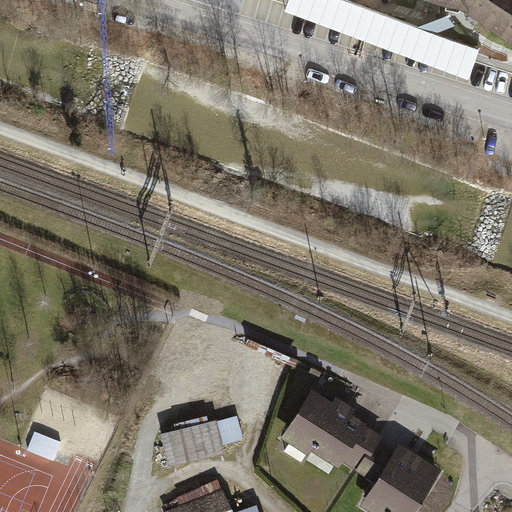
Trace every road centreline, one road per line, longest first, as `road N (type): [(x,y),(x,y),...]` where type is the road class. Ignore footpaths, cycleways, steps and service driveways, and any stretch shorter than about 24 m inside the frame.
road 1 (track): [(0,128),(511,316)]
road 2 (residential): [(117,0),(511,120)]
road 3 (track): [(271,511),(236,478),(208,468),(172,481),(146,511)]
